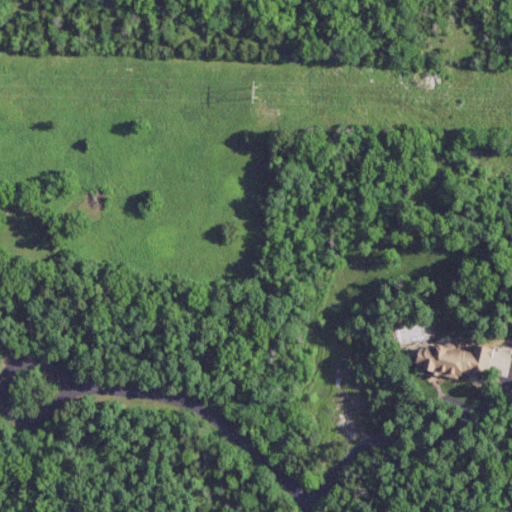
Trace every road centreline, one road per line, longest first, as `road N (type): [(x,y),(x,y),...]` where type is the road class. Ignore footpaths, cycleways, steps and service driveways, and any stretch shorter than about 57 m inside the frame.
road 1 (residential): [(310,511),(203,409),(158,391),(72,382)]
road 2 (residential): [(50,407),(72,382),(63,368),(28,356),(12,361),(2,375),(12,406),(33,413),(50,407)]
